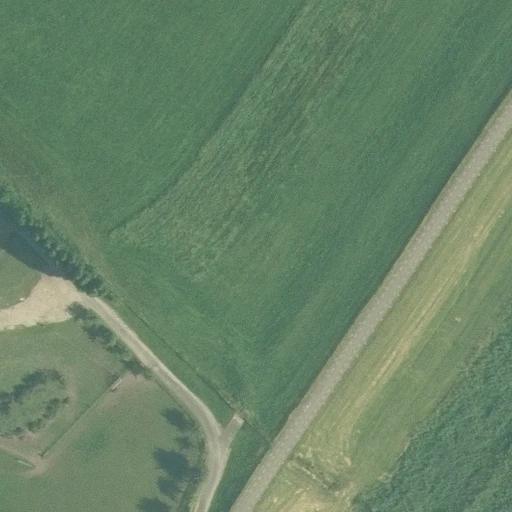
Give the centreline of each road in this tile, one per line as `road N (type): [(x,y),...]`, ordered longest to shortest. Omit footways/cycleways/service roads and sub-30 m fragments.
road 1 (unclassified): [(243,511),(511,108)]
road 2 (track): [(199,511),(212,435),(201,415),(13,223)]
